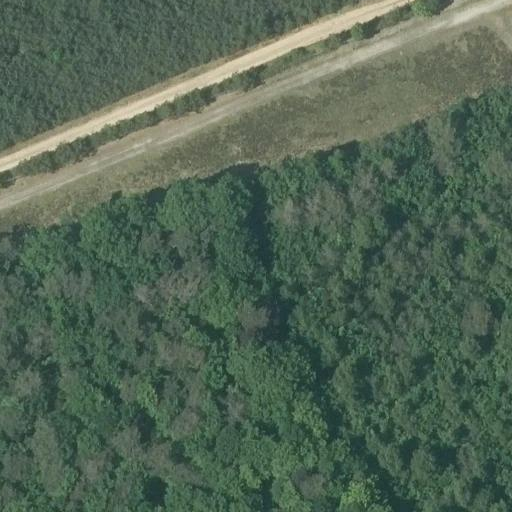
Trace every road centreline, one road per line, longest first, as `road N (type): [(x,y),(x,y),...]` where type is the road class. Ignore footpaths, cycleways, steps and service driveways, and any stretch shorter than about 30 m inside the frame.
road 1 (track): [(0,206),(491,0)]
road 2 (track): [(0,171),(408,0)]
